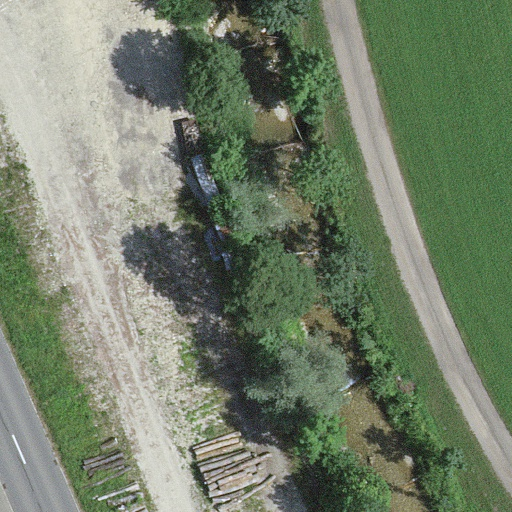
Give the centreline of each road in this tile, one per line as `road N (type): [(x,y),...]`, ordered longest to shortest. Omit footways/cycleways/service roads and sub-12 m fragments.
road 1 (track): [(340,0),(407,239),(473,402),(511,463)]
road 2 (tertiary): [(47,511),(0,401)]
